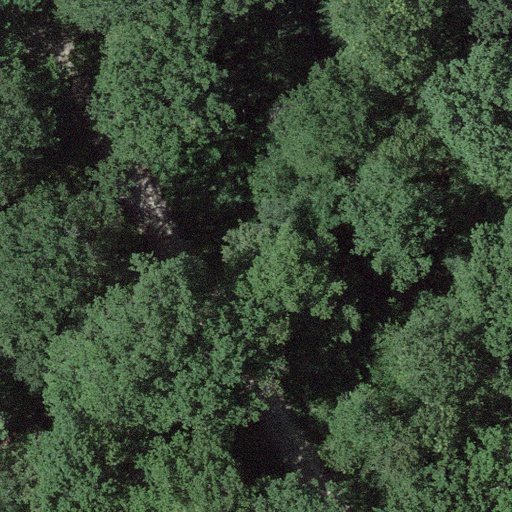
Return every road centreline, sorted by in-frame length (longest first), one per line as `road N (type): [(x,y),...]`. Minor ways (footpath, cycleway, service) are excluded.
road 1 (track): [(13,0),(265,390),(334,511)]
road 2 (track): [(155,218),(0,201)]
